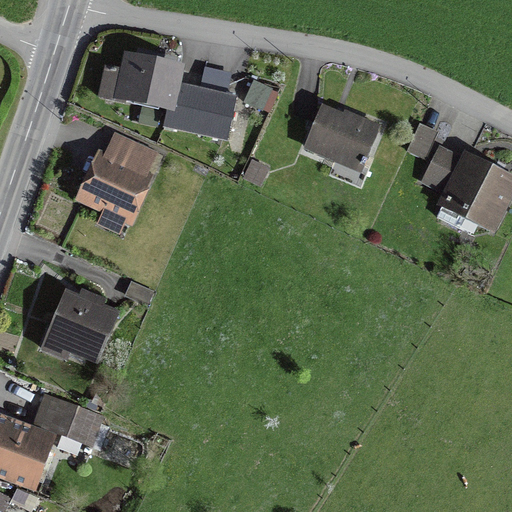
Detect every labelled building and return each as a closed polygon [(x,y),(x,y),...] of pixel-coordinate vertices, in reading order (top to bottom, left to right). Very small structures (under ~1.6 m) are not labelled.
[(182,85),(186,67),(124,53),(120,69),(105,66),(97,99),(125,105),(126,103),(142,107),(138,123),(227,144),(238,98),(235,97),(236,95),(228,93),(233,74),(205,67),(200,89),(182,85)] [(254,81),(243,104),(264,114),(275,91),(254,81)] [(344,114),(322,105),(304,150),(362,174),(381,126),(345,111),(344,114)] [(426,161),(439,133),(420,124),(406,152),(426,161)] [(132,228),(156,176),(150,173),(159,153),(114,133),(105,153),(98,150),(75,202),(102,214),(97,226),(120,237),(126,225),(132,228)] [(511,176),(464,152),(462,157),(440,146),(421,183),(443,194),(436,206),(442,209),(437,218),(473,237),(478,228),(493,236),(511,199),(511,176)] [(260,188),(270,169),(252,160),(242,179),(260,188)] [(155,292),(132,281),(125,297),(148,307),(155,292)] [(99,367),(121,314),(104,307),(107,300),(82,290),(79,296),(65,291),(40,351),(67,362),(70,355),(99,367)] [(44,394),(32,427),(58,436),(92,449),(104,416),(44,394)] [(0,479),(37,494),(58,436),(32,427),(0,414),(0,479)] [(30,511),(33,511),(39,499),(18,490),(11,504),(30,511)] [(4,511),(11,499),(0,493),(0,511),(4,511)]
